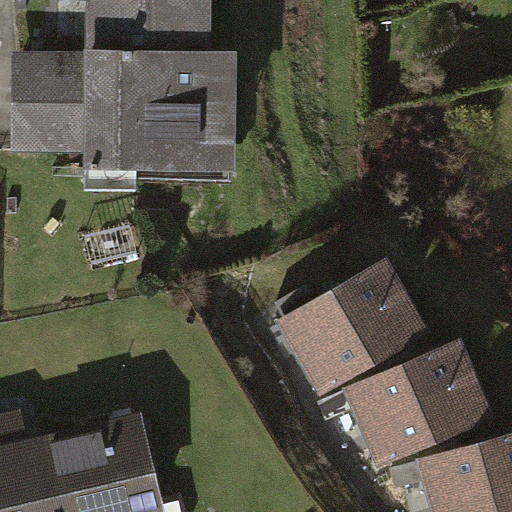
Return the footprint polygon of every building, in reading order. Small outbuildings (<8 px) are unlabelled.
[(93,0),(92,54),(14,52),(12,154),(88,155),(87,171),(238,174),(240,53),(212,53),(212,0),(93,0)] [(388,263),(279,322),(319,396),(428,337),(388,263)] [(344,388),(377,467),(497,416),(463,338),(344,388)] [(19,411),(0,415),(0,511),(162,511),(164,511),(137,409),(26,438),(19,411)] [(511,511),(511,436),(420,463),(433,511),(511,511)]
